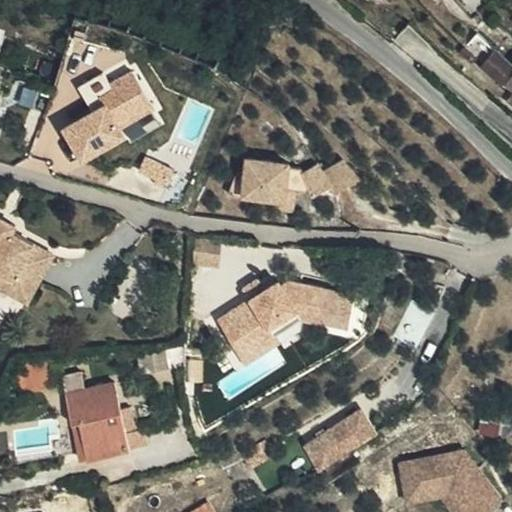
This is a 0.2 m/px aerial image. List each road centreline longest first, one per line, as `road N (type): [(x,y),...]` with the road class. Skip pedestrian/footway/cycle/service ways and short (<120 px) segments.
road 1 (residential): [(511,243),(465,252),(402,240),(245,232),(91,200),(0,170)]
road 2 (residential): [(511,173),(421,84),(307,0)]
